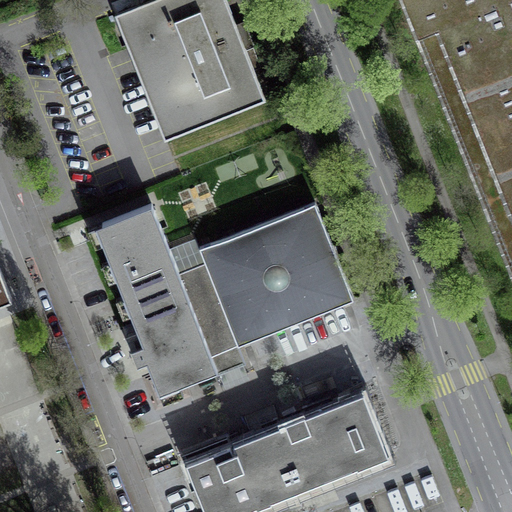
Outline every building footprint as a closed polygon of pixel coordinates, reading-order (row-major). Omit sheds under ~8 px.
[(264,96),(225,0),(151,0),(117,13),(166,135),(264,96)] [(511,0),(410,0),(511,248),(511,0)] [(354,301),(315,205),(205,248),(211,262),(239,335),(243,345),(354,301)] [(205,348),(239,335),(211,262),(177,275),(152,212),(108,230),(172,389),(214,372),(205,348)] [(0,290),(10,286),(0,259),(0,290)] [(387,452),(363,393),(188,461),(208,511),(232,511),(239,510),(387,452)]
